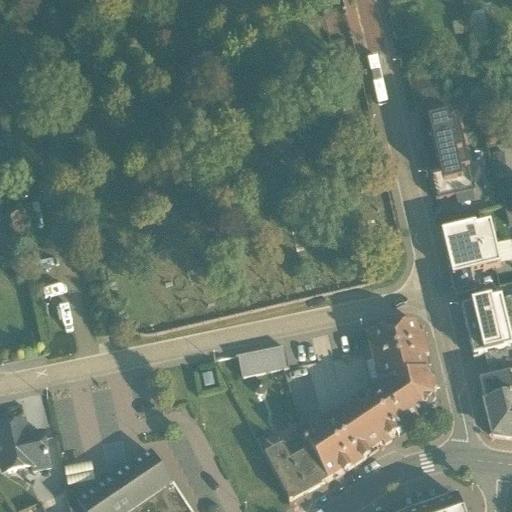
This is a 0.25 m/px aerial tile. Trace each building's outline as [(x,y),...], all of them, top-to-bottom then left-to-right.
[(484,14),(467,16),(472,50),(488,48),(484,14)] [(500,71),(488,73),(491,92),(502,90),(500,71)] [(406,79),(414,113),(442,106),(436,76),(406,79)] [(484,97),(474,99),(480,122),(489,119),(484,97)] [(457,120),(417,130),(435,203),(475,193),(457,120)] [(489,226),(438,238),(454,301),(475,295),(470,276),(500,269),(489,226)] [(511,311),(509,299),(460,311),(473,362),(483,359),(486,371),(511,364),(511,311)] [(364,338),(377,385),(425,372),(416,325),(364,338)] [(287,375),(282,351),(235,360),(240,384),(287,375)] [(489,382),(478,384),(491,439),(511,441),(511,364),(486,371),(489,382)] [(431,392),(425,372),(377,385),(299,438),(327,484),(413,427),(415,424),(428,399),(431,392)] [(31,477),(49,473),(42,434),(26,437),(25,430),(14,432),(14,429),(0,431),(0,472),(1,478),(30,473),(31,477)] [(288,506),(327,484),(299,438),(264,459),(288,506)] [(68,511),(187,511),(150,458),(99,492),(69,511),(68,511)] [(68,487),(96,483),(93,465),(66,468),(68,487)] [(460,511),(457,501),(426,511),(460,511)]
